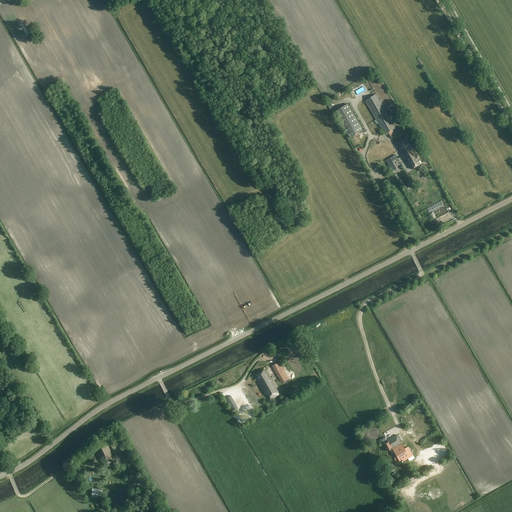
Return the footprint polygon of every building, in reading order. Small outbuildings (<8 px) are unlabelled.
[(396,128),(376,94),(364,101),(384,135),(396,128)] [(349,138),(362,130),(347,104),(334,112),(334,113),(349,138)] [(405,136),(395,143),(404,159),(406,159),(407,162),(406,163),(408,166),(409,165),(411,169),(420,164),(417,159),(418,158),(405,136)] [(386,160),(392,171),(394,170),(388,159),(386,160)] [(272,366),(275,371),(280,379),(282,383),(289,379),(285,372),(287,371),(284,366),(282,367),(279,362),(272,366)] [(271,399),(279,394),(266,371),(265,372),(264,370),(255,374),(258,379),(257,380),(265,395),(268,394),(271,399)] [(404,449),(401,444),(401,443),(397,435),(387,441),(388,442),(383,445),(386,451),(392,448),(395,454),(392,455),(395,461),(398,460),(399,461),(402,459),(403,461),(413,456),(408,447),(404,449)] [(113,442),(114,445),(111,446),(113,450),(123,445),(122,442),(117,443),(116,441),(113,442)] [(104,465),(113,461),(110,456),(112,456),(106,443),(95,449),(99,458),(101,457),(104,465)]
